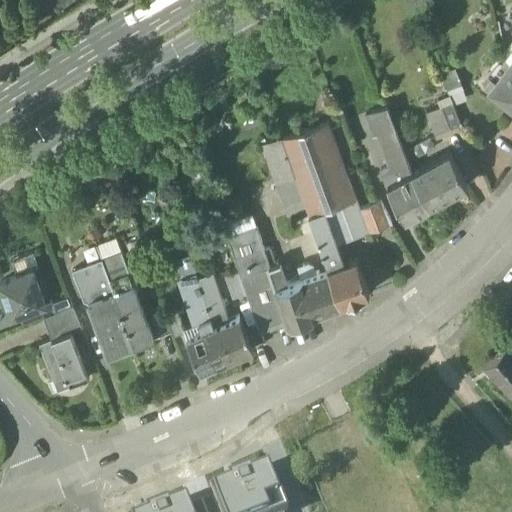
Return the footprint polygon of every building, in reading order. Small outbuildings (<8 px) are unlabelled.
[(506,64),(495,79),(490,75),(484,84),(511,106),(511,60),(510,59),(511,58),(505,54),(501,60),(506,64)] [(454,71),(442,75),(452,102),(453,103),(465,99),(454,71)] [(252,102),(237,107),(240,118),(255,113),(252,102)] [(452,102),(441,107),(449,128),(461,123),(453,103),(452,102)] [(387,105),(366,113),(375,135),(379,134),(395,127),(387,105)] [(179,121),(170,124),(174,135),(183,131),(179,121)] [(424,156),(411,121),(395,127),(408,161),(412,172),(420,167),(417,162),(424,156)] [(357,199),(328,122),(281,138),(298,186),(309,215),(324,209),(337,244),(368,232),(358,209),(354,200),(357,199)] [(395,127),(379,134),(391,166),(391,167),(408,161),(395,127)] [(298,186),(281,138),(261,145),(279,193),(298,186)] [(420,167),(412,172),(430,205),(467,185),(449,152),(420,167)] [(408,161),(391,167),(396,180),(412,172),(408,161)] [(391,166),(380,170),(386,185),(387,185),(396,180),(391,167),(391,166)] [(396,180),(387,185),(405,219),(430,205),(412,172),(396,180)] [(21,185),(24,189),(37,180),(34,175),(21,185)] [(309,215),(298,186),(279,193),(287,215),(294,213),(296,219),(309,215)] [(381,201),(358,209),(368,232),(393,223),(381,201)] [(337,244),(324,209),(309,215),(321,249),(337,244)] [(256,228),(228,238),(239,272),(241,277),(269,267),(256,228)] [(140,241),(128,245),(131,253),(143,249),(140,241)] [(344,263),(337,244),(321,249),(328,268),(329,268),(344,263)] [(143,249),(131,253),(138,271),(149,267),(143,249)] [(123,252),(103,259),(114,293),(134,286),(123,252)] [(103,259),(73,270),(82,293),(88,291),(91,301),(114,293),(103,259)] [(190,259),(176,263),(181,279),(195,274),(190,259)] [(344,263),(329,268),(342,304),(369,294),(359,265),(353,260),(344,263)] [(303,277),(287,282),(280,262),(269,267),(287,321),(288,323),(342,304),(329,268),(328,268),(315,273),(303,277)] [(269,267),(241,277),(247,294),(260,331),(287,321),(269,267)] [(313,267),(301,271),(303,277),(315,273),(313,267)] [(32,271),(0,282),(0,287),(11,317),(18,315),(45,304),(32,271)] [(239,272),(226,277),(234,298),(247,294),(241,277),(239,272)] [(211,273),(197,278),(213,326),(227,360),(253,349),(240,315),(224,322),(221,317),(225,315),(211,273)] [(197,278),(195,274),(181,279),(197,325),(200,323),(203,331),(187,337),(201,371),(227,360),(213,326),(197,278)] [(154,339),(134,286),(114,293),(132,342),(134,346),(154,339)] [(91,301),(89,302),(107,352),(132,342),(114,293),(91,301)] [(45,304),(18,315),(22,326),(49,315),(56,313),(51,302),(45,304)] [(56,313),(49,315),(57,337),(71,332),(71,333),(82,329),(73,306),(56,313)] [(175,309),(165,313),(172,332),(182,329),(175,309)] [(165,311),(151,316),(159,337),(172,332),(165,313),(165,311)] [(36,327),(41,341),(53,337),(48,323),(36,327)] [(57,337),(40,344),(54,380),(66,375),(70,386),(89,379),(71,333),(71,332),(57,337)] [(511,351),(507,346),(485,366),(499,382),(502,379),(511,389),(511,351)] [(217,511),(286,511),(269,467),(209,491),(212,498),(217,511)] [(217,511),(212,498),(201,503),(205,511),(217,511)] [(187,500),(155,511),(191,511),(190,507),(187,500)] [(190,507),(191,511),(205,511),(201,503),(190,507)]
